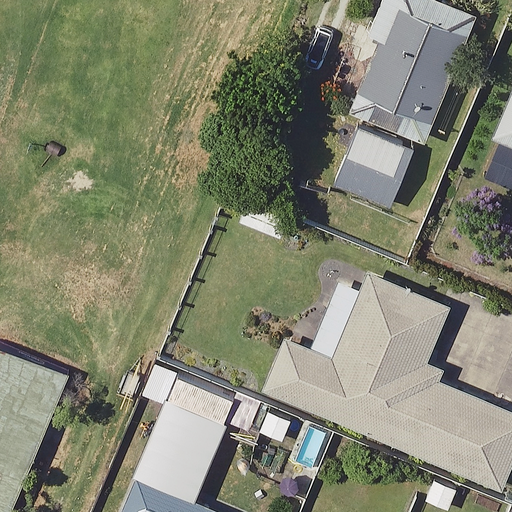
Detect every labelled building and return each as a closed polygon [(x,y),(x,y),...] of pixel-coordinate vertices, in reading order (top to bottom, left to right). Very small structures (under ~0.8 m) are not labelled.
[(430,139),(481,13),(450,0),(387,0),(374,33),(386,38),(357,109),(430,139)] [(511,102),(498,135),(511,140),(511,102)] [(417,146),(359,124),(338,181),(395,202),(417,146)] [(249,197),(239,224),(283,241),(293,213),(249,197)] [(373,271),(366,288),(343,279),(315,345),(290,334),(268,388),(507,487),(511,474),(511,405),(426,370),(453,305),(373,271)] [(0,493),(45,387),(0,368),(0,493)] [(241,398),(184,374),(174,398),(231,422),(241,398)] [(299,420),(267,405),(254,433),(285,448),(299,420)] [(455,511),(466,490),(431,473),(418,500),(443,511),(455,511)] [(229,511),(142,476),(127,511),(229,511)]
